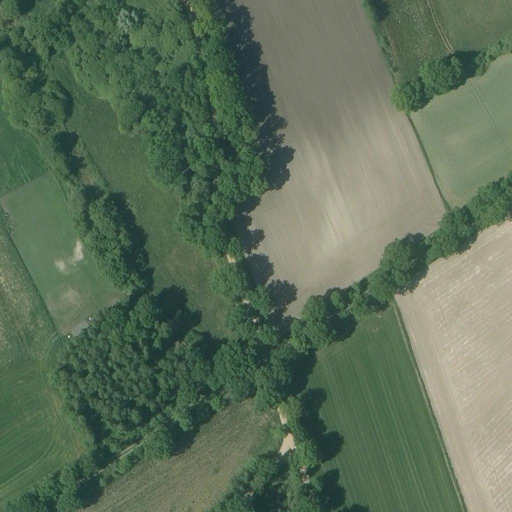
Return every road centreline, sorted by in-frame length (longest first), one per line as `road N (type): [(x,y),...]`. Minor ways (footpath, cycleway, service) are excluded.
road 1 (track): [(263,359),(219,224),(208,77),(184,0)]
road 2 (track): [(263,359),(511,194)]
road 3 (track): [(38,511),(263,359)]
road 4 (track): [(315,511),(263,359)]
